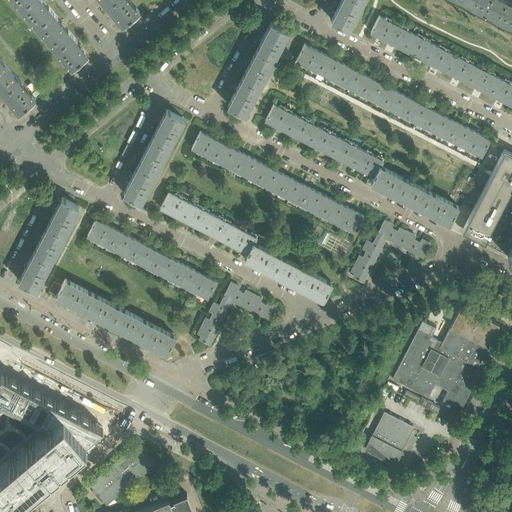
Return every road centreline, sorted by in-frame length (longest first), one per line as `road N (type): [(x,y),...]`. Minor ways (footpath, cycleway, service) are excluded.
road 1 (residential): [(469,250),(210,112)]
road 2 (tertiary): [(405,511),(160,383)]
road 3 (residential): [(106,200),(323,313)]
road 4 (residential): [(315,24),(511,127)]
road 5 (tertiary): [(147,412),(343,511)]
road 6 (tertiary): [(160,383),(0,299)]
road 7 (residential): [(160,383),(323,313)]
road 8 (residential): [(323,313),(469,250)]
road 9 (tertiary): [(7,342),(147,412)]
road 10 (residential): [(28,511),(147,412)]
road 11 (residential): [(118,56),(12,141)]
road 12 (residential): [(35,166),(139,79)]
road 13 (residential): [(267,0),(210,112)]
road 14 (residential): [(162,89),(106,200)]
road 15 (residential): [(57,175),(0,283)]
